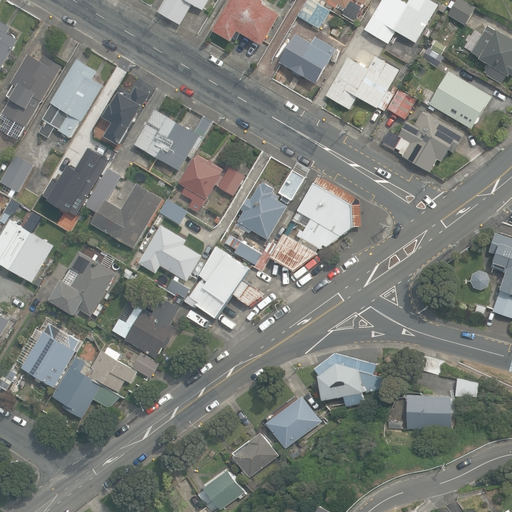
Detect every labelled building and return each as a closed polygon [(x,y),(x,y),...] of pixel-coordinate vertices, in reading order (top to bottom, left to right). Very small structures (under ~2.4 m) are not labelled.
[(166,0),(160,12),(181,24),(192,7),(194,3),(205,10),(210,0),(166,0)] [(239,31),(264,45),(282,14),(265,4),(266,2),(263,0),(232,0),(215,30),(233,41),(239,31)] [(309,0),(300,16),(321,28),(331,11),(313,0),(309,0)] [(339,4),(347,9),(352,1),(364,8),(369,0),(329,0),(328,3),(337,8),(339,4)] [(383,0),(366,29),(390,44),(397,31),(417,43),(440,4),(432,0),(410,0),(408,4),(401,0),(383,0)] [(436,33),(458,45),(474,18),(452,5),(436,33)] [(435,17),(440,20),(444,13),(439,10),(435,17)] [(12,27),(0,20),(0,69),(1,68),(3,69),(20,39),(9,33),(12,27)] [(428,28),(424,35),(428,38),(433,30),(428,28)] [(511,74),(511,38),(498,30),(492,39),(483,34),(472,52),(481,58),(481,59),(510,76),(511,74)] [(282,62),(318,84),(332,60),(335,61),(341,51),(317,37),(314,43),(298,34),(282,62)] [(422,57),(438,67),(444,56),(442,55),(448,47),(431,36),(426,45),(432,49),(430,51),(427,49),(422,57)] [(2,129),(19,139),(27,126),(28,127),(44,100),(46,102),(49,96),(48,95),(64,66),(43,54),(40,59),(30,53),(12,83),(19,87),(4,113),(10,116),(2,129)] [(376,56),(369,68),(350,57),(327,95),(351,109),(359,96),(378,108),(379,107),(386,111),(399,89),(395,86),(392,92),(389,90),(401,70),(376,56)] [(40,132),(50,137),(57,126),(73,136),(82,120),(84,121),(104,86),(94,80),(99,71),(78,59),(52,103),(53,103),(44,119),(47,120),(40,132)] [(431,103),(473,129),(493,96),(450,70),(431,103)] [(102,140),(114,147),(120,137),(121,138),(140,107),(126,99),(124,102),(122,101),(124,98),(110,89),(92,120),(108,130),(102,140)] [(388,108),(406,119),(418,100),(400,90),(388,108)] [(136,145),(180,170),(188,156),(192,159),(214,122),(205,116),(196,132),(156,110),(136,145)] [(403,156),(431,172),(439,159),(443,161),(450,150),(455,153),(465,135),(429,114),(421,128),(408,121),(400,135),(402,137),(396,147),(401,149),(400,152),(404,154),(403,156)] [(91,201),(95,194),(92,192),(105,170),(79,154),(67,176),(89,189),(85,197),(91,201)] [(8,195),(16,199),(35,165),(17,155),(2,182),(7,185),(4,190),(10,193),(8,195)] [(190,206),(199,212),(207,197),(209,198),(217,184),(219,185),(225,176),(223,175),(224,172),(223,172),(225,168),(206,158),(201,159),(195,156),(181,182),(187,186),(183,193),(194,199),(190,206)] [(220,186),(235,195),(246,175),(231,167),(220,186)] [(111,168),(95,194),(91,201),(88,206),(98,212),(92,223),(135,248),(165,198),(138,183),(123,208),(108,200),(123,175),(111,168)] [(280,190),(293,198),(306,175),(294,168),(280,190)] [(18,197),(34,207),(52,178),(43,173),(33,191),(25,186),(18,197)] [(339,238),(355,227),(363,227),(362,200),(320,175),(294,220),(299,224),(302,218),(309,223),(304,231),(301,230),(298,235),(321,249),(324,245),(328,247),(334,242),(336,245),(341,242),(339,238)] [(252,227),(268,237),(288,204),(276,197),(278,195),(274,192),(275,190),(273,189),(275,187),(263,180),(262,183),(260,182),(251,197),(249,196),(242,207),(245,209),(238,219),(239,220),(237,223),(236,222),(233,228),(242,233),(245,228),(250,231),(252,227)] [(161,212),(182,224),(190,211),(169,199),(161,212)] [(0,239),(0,261),(34,282),(56,245),(12,219),(0,239)] [(156,261),(188,281),(203,255),(185,245),(189,239),(163,224),(145,254),(147,256),(143,263),(152,268),(156,261)] [(494,311),(511,317),(511,237),(497,232),(490,251),(497,254),(493,267),(508,272),(494,311)] [(320,253),(286,234),(279,245),(274,242),(273,244),(270,242),(263,254),(232,236),(227,243),(238,249),(236,253),(257,265),(256,267),(264,271),(272,257),(297,271),(320,253)] [(251,305),(267,293),(245,279),(252,268),(218,247),(202,275),(204,277),(190,295),(199,303),(218,317),(234,293),(251,305)] [(88,320),(93,323),(97,318),(93,315),(118,273),(81,250),(70,268),(80,274),(73,285),(64,279),(51,301),(77,316),(81,309),(90,315),(88,320)] [(127,267),(122,275),(130,279),(135,271),(127,267)] [(470,279),(474,286),(481,288),(488,284),(490,277),(487,270),(480,268),(473,272),(470,279)] [(39,286),(44,279),(39,276),(35,284),(39,286)] [(179,292),(187,297),(192,288),(179,281),(181,278),(176,276),(175,278),(173,277),(166,289),(177,295),(179,292)] [(197,306),(199,303),(190,295),(186,301),(194,306),(195,304),(197,306)] [(113,330),(157,358),(167,341),(170,342),(179,328),(172,324),(182,307),(164,296),(153,313),(147,309),(146,311),(138,305),(128,322),(121,318),(113,330)] [(98,316),(105,305),(101,303),(94,314),(98,316)] [(476,313),(485,316),(488,307),(478,304),(476,313)] [(0,338),(11,320),(0,313),(0,338)] [(12,332),(18,321),(14,319),(8,330),(12,332)] [(81,335),(87,338),(91,331),(85,328),(81,335)] [(23,368),(56,387),(77,350),(75,349),(80,341),(70,335),(66,343),(45,331),(23,368)] [(65,406),(83,418),(95,399),(111,408),(122,396),(102,384),(104,381),(120,392),(127,379),(132,383),(140,371),(152,378),(161,363),(142,352),(133,367),(119,358),(123,354),(110,347),(107,352),(103,350),(92,368),(87,365),(88,362),(77,356),(54,396),(56,397),(55,398),(64,403),(67,402),(65,406)] [(346,396),(348,406),(366,403),(364,392),(366,392),(366,391),(370,391),(370,388),(391,385),(391,378),(375,374),(377,364),(337,352),(317,368),(320,376),(324,400),(346,396)] [(415,368),(442,375),(446,361),(419,354),(415,368)] [(0,382),(0,385),(8,390),(19,372),(9,367),(0,382)] [(457,397),(478,397),(481,382),(459,378),(457,397)] [(453,395),(406,393),(406,398),(399,398),(386,421),(385,428),(451,430),(453,395)] [(287,448),(323,421),(304,396),(268,423),(287,448)] [(251,477),(280,455),(262,431),(235,452),(237,454),(235,456),(251,477)] [(201,511),(218,511),(240,497),(241,499),(246,496),(244,494),(247,492),(230,469),(206,487),(207,488),(199,494),(208,507),(201,511)] [(439,511),(465,511),(458,500),(437,508),(439,511)]
